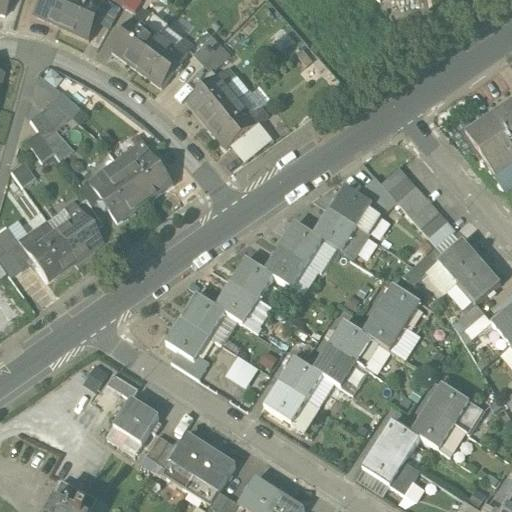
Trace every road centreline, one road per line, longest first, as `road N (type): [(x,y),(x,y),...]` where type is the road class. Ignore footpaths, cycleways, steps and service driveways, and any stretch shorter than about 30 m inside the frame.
road 1 (residential): [(82,327),(368,511)]
road 2 (residential): [(232,216),(185,156),(126,104),(37,53)]
road 3 (tertiary): [(232,216),(393,109)]
road 4 (tertiary): [(82,327),(232,216)]
road 5 (residential): [(511,251),(393,109)]
road 6 (tertiary): [(393,109),(511,28)]
road 7 (residential): [(37,53),(0,183)]
